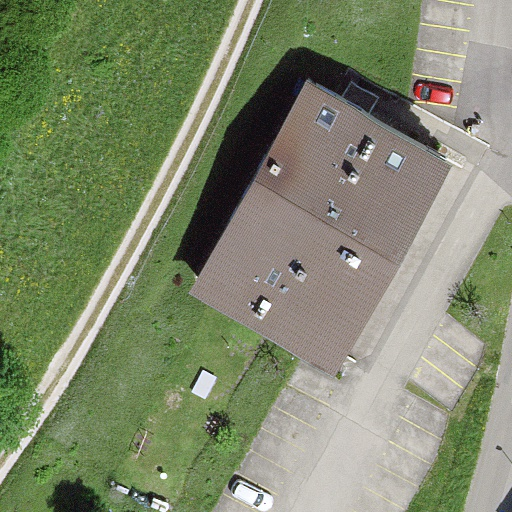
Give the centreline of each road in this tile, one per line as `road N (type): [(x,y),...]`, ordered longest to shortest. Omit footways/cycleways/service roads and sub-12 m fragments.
road 1 (trunk): [(287,0),(104,511)]
road 2 (track): [(255,0),(201,125),(0,471)]
